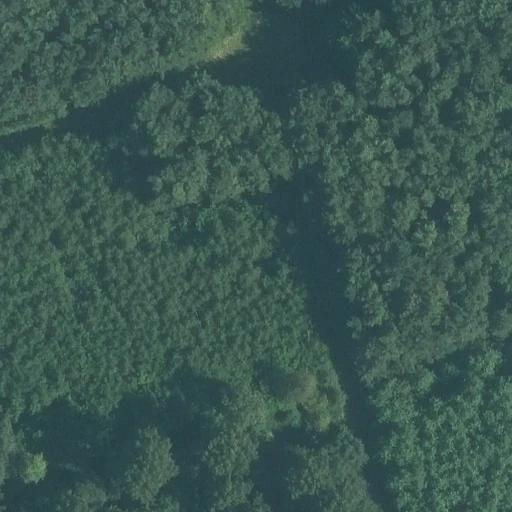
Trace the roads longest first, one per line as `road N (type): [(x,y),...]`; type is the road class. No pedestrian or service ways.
road 1 (track): [(389,511),(314,232),(292,103),(314,87),(324,61),(322,21),(355,0)]
road 2 (track): [(292,103),(245,86),(232,69),(233,12),(251,0)]
